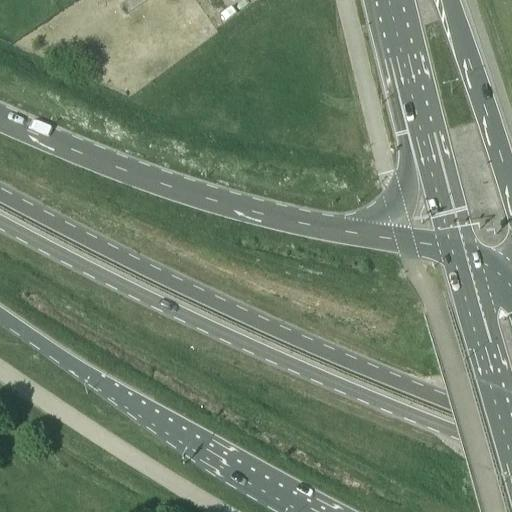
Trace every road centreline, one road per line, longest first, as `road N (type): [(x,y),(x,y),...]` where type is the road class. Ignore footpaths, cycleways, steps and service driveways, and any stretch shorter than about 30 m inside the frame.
road 1 (primary): [(0,223),(318,378),(511,454)]
road 2 (primary): [(511,426),(264,327),(0,196)]
road 3 (primary): [(400,236),(288,221),(217,201),(0,118)]
road 4 (primary): [(0,321),(159,424),(319,511)]
road 5 (unclassified): [(400,236),(432,306),(494,511)]
road 6 (unclassified): [(0,372),(218,511)]
road 7 (unclassified): [(341,0),(400,236)]
road 8 (primary): [(511,198),(452,0)]
road 9 (primary): [(457,260),(511,459)]
road 10 (primary): [(418,117),(457,260)]
road 11 (primary): [(389,0),(418,117)]
road 12 (primary): [(418,117),(400,236)]
